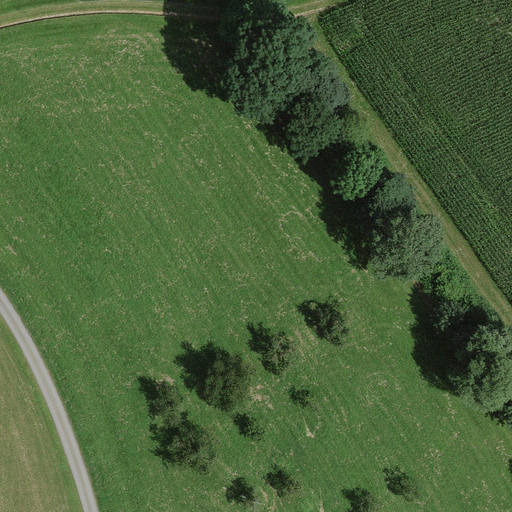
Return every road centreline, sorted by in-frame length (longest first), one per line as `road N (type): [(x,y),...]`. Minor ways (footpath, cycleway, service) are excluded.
road 1 (track): [(0,23),(74,5),(288,16),(333,0)]
road 2 (residential): [(0,304),(43,373),(91,511)]
